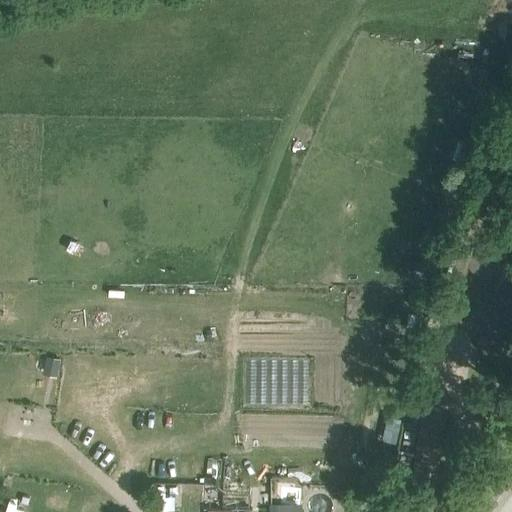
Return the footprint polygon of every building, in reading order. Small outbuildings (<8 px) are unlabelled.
[(426,396),(416,459),(437,463),(448,399),(426,396)] [(203,482),(203,505),(225,505),(225,482),(203,482)] [(159,505),(174,504),(173,488),(158,488),(159,505)] [(55,507),(77,508),(78,490),(56,489),(55,507)] [(302,511),(303,501),(271,500),(270,511),(302,511)] [(11,501),(8,511),(25,511),(27,504),(11,501)]
